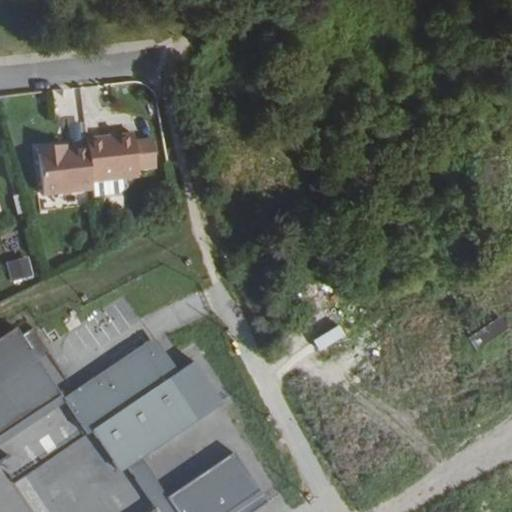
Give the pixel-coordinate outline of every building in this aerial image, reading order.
[(511,127),(502,112),(398,181),(419,214),(511,149),(511,127)] [(88,148),(92,182),(139,176),(135,135),(87,140),(88,148)] [(44,195),(93,189),(92,182),(88,148),(73,149),(59,151),(58,146),(38,148),(44,195)] [(9,285),(30,281),(26,260),(5,263),(9,285)] [(474,352),(506,331),(497,318),(466,340),(474,352)] [(0,439),(61,399),(17,329),(0,340),(0,439)] [(172,511),(137,459),(195,421),(167,380),(151,354),(147,348),(64,403),(83,431),(88,428),(114,467),(121,462),(143,493),(114,511),(172,511)] [(161,349),(151,354),(167,380),(177,374),(161,349)]
